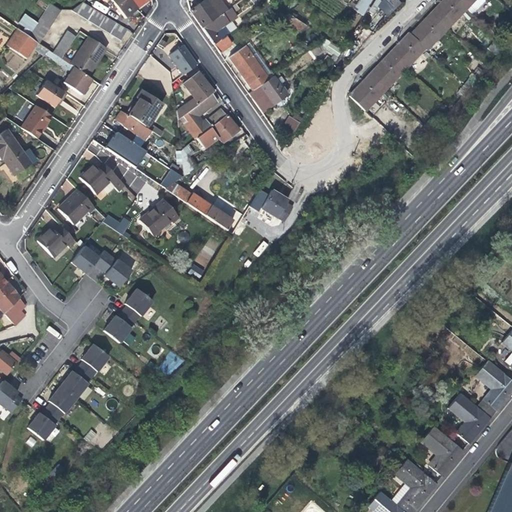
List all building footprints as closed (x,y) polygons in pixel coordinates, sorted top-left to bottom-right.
[(107,0),(123,21),(136,11),(127,0),(107,0)] [(206,0),(203,3),(189,12),(201,29),(226,11),(218,0),(206,0)] [(421,26),(410,38),(408,36),(397,47),(378,66),(365,80),(354,92),(348,98),(364,114),(423,51),(425,53),(475,0),(445,0),(440,6),(421,26)] [(363,18),(373,1),(372,0),(362,0),(354,12),(363,18)] [(379,0),(375,5),(388,17),(401,2),(399,0),(381,0),(381,1),(380,0),(379,0)] [(93,6),(105,14),(108,9),(96,1),(93,6)] [(83,5),(72,14),(120,44),(121,43),(127,33),(83,5)] [(234,5),(226,11),(201,29),(207,38),(213,46),(226,37),(236,29),(231,22),(237,17),(233,12),(237,9),(234,5)] [(53,7),(31,41),(36,44),(39,46),(61,12),(53,7)] [(288,15),(282,20),(298,32),(305,27),(288,15)] [(16,31),(29,39),(37,26),(22,16),(13,28),(16,31)] [(5,46),(17,54),(29,39),(16,31),(12,37),(5,46)] [(52,55),(62,62),(64,58),(76,39),(68,33),(52,55)] [(232,46),(226,37),(213,46),(219,55),(232,46)] [(31,50),(36,44),(31,41),(29,39),(17,54),(25,59),(31,50)] [(73,65),(71,68),(73,70),(77,73),(87,80),(97,65),(107,51),(90,40),(73,65)] [(339,58),(343,52),(325,40),(319,44),(339,58)] [(39,46),(36,44),(31,50),(43,58),(49,53),(39,46)] [(247,45),(244,47),(267,81),(270,79),(247,45)] [(187,53),(183,47),(170,57),(187,80),(197,66),(187,53)] [(239,75),(251,92),(257,88),(267,81),(244,47),(228,59),(239,75)] [(64,58),(62,62),(71,68),(73,65),(64,58)] [(91,82),(87,80),(77,73),(73,70),(62,85),(80,97),(85,90),(91,82)] [(174,113),(176,122),(189,112),(212,95),(209,90),(203,82),(197,75),(182,86),(194,102),(188,106),(187,104),(174,113)] [(251,92),(247,95),(252,103),(254,105),(260,114),(283,97),(275,86),(281,82),(276,75),(270,79),(267,81),(257,88),(251,92)] [(52,110),(55,106),(58,102),(61,104),(65,97),(46,84),(35,98),(52,110)] [(131,119),(153,133),(156,128),(159,123),(157,122),(166,108),(146,94),(140,103),(142,104),(139,108),(131,119)] [(190,113),(189,112),(176,122),(177,130),(184,125),(193,142),(194,141),(194,140),(207,130),(225,117),(220,111),(202,125),(198,121),(196,119),(215,105),(210,98),(190,113)] [(20,130),(23,132),(36,141),(44,129),(51,119),(35,109),(20,130)] [(123,130),(119,137),(140,151),(150,136),(140,129),(119,115),(116,120),(113,124),(123,130)] [(226,116),(225,117),(207,130),(194,140),(194,141),(201,151),(215,140),(219,146),(238,133),(232,125),(226,116)] [(288,120),(282,130),(292,136),(298,126),(288,120)] [(156,128),(153,133),(163,140),(167,134),(156,128)] [(0,160),(1,159),(5,164),(0,167),(5,173),(13,185),(38,167),(27,152),(22,155),(6,132),(0,135),(0,160)] [(140,151),(119,137),(114,134),(111,139),(104,148),(136,168),(144,154),(140,151)] [(182,150),(180,152),(180,153),(183,177),(195,169),(182,150)] [(126,188),(105,166),(99,172),(94,167),(87,173),(80,180),(95,196),(102,190),(107,195),(114,188),(119,194),(126,188)] [(164,191),(203,218),(211,207),(196,197),(192,194),(191,196),(173,184),(164,191)] [(273,196),(261,188),(250,206),(266,216),(267,215),(274,219),(282,206),(275,201),(277,198),(273,196)] [(95,211),(78,193),(66,205),(58,212),(73,227),(87,214),(89,217),(95,211)] [(153,211),(140,222),(155,239),(173,224),(174,226),(181,220),(165,201),(153,211)] [(224,232),(231,221),(218,212),(211,207),(203,218),(224,232)] [(231,221),(237,226),(245,213),(240,209),(231,221)] [(119,222),(108,214),(103,222),(115,230),(119,222)] [(119,222),(115,230),(127,239),(131,234),(126,231),(130,222),(122,217),(119,222)] [(231,236),(237,226),(231,221),(224,232),(231,236)] [(75,244),(61,229),(54,235),(49,230),(44,235),(36,242),(51,259),(65,247),(68,250),(75,244)] [(83,248),(81,250),(70,264),(75,268),(85,275),(92,266),(104,275),(102,277),(105,279),(117,289),(129,273),(115,261),(114,262),(103,253),(97,260),(83,248)] [(200,276),(201,269),(191,268),(190,274),(200,276)] [(10,291),(5,285),(0,289),(0,311),(3,315),(18,301),(10,291)] [(151,304),(135,292),(128,301),(124,306),(125,308),(116,320),(114,318),(112,321),(103,333),(118,345),(130,330),(129,329),(138,318),(139,318),(151,304)] [(14,328),(24,318),(19,312),(24,308),(21,304),(18,301),(3,315),(14,328)] [(511,329),(499,344),(511,354),(511,360),(507,367),(511,371),(511,329)] [(108,359),(92,347),(84,357),(80,361),(82,363),(73,375),(71,374),(68,377),(53,396),(48,404),(49,405),(40,417),(39,415),(36,418),(27,430),(42,443),(54,427),(53,427),(62,415),(63,416),(86,386),(86,385),(95,373),(96,374),(108,359)] [(0,355),(0,374),(6,379),(19,362),(13,358),(10,355),(6,360),(0,355)] [(488,390),(474,407),(488,418),(504,400),(511,389),(511,383),(485,361),(472,376),(488,390)] [(12,393),(1,384),(0,385),(0,409),(3,412),(4,411),(10,415),(20,403),(14,398),(16,396),(12,393)] [(478,430),(488,418),(474,407),(458,393),(445,409),(461,423),(453,432),(467,444),(478,430)] [(452,462),(461,451),(431,427),(418,441),(435,455),(427,465),(441,476),(452,462)] [(90,442),(96,433),(90,429),(84,438),(90,442)] [(401,484),(387,500),(401,511),(411,511),(424,496),(433,485),(403,460),(391,475),(401,484)] [(511,511),(511,477),(504,474),(487,511),(511,511)] [(401,511),(387,500),(377,491),(365,507),(370,511),(401,511)]
